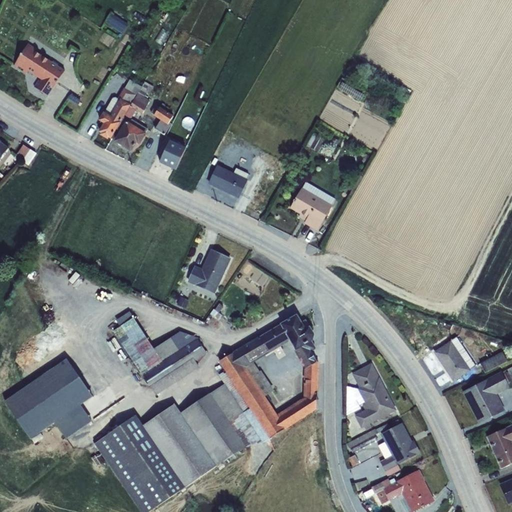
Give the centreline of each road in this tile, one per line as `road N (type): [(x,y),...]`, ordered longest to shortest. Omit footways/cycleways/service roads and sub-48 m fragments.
road 1 (tertiary): [(329,288),(257,239),(0,106)]
road 2 (track): [(301,264),(329,256),(431,309),(455,295),(511,198)]
road 3 (tertiary): [(475,511),(411,371),(329,288)]
road 4 (unclassified): [(329,288),(331,450),(351,511)]
